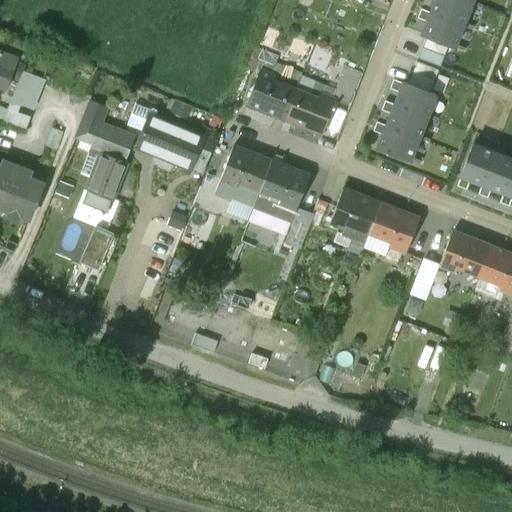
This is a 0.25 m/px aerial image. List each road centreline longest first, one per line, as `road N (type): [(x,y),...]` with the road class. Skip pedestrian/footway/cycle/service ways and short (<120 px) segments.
road 1 (residential): [(511,463),(263,398),(113,345),(0,290)]
road 2 (residential): [(336,170),(511,239)]
road 3 (residential): [(403,0),(336,170)]
